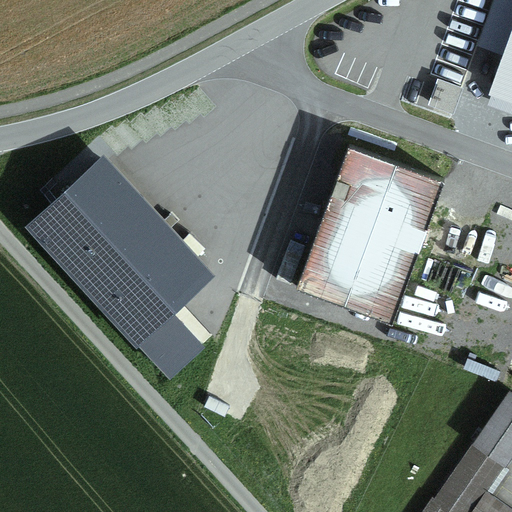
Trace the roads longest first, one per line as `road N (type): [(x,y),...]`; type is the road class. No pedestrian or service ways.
road 1 (unclassified): [(0,234),(249,511)]
road 2 (unclassified): [(322,0),(165,85),(58,129),(0,139)]
